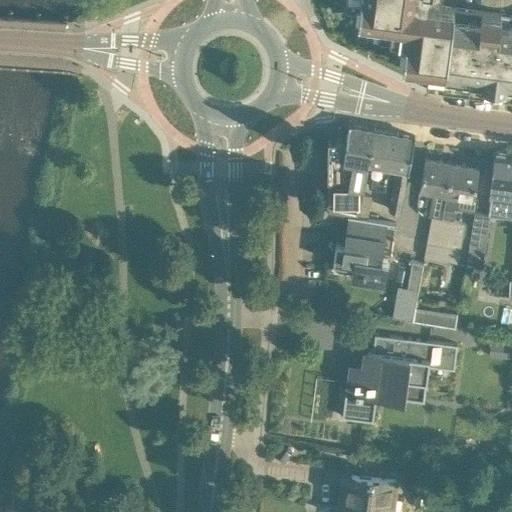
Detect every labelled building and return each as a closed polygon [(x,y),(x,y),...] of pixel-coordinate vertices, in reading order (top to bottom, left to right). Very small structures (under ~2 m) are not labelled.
[(345,0),(345,10),(355,12),(359,12),(358,18),(369,20),(367,35),(406,41),(403,63),(429,67),(426,88),(443,90),(467,94),(503,98),(511,99),(511,26),(509,26),(510,15),(501,14),(501,12),(483,9),(483,12),(454,8),(454,6),(429,3),(428,0),(345,0)] [(368,168),(375,128),(349,123),(346,141),(342,141),(342,139),(328,139),(328,157),(327,186),(327,188),(327,199),(327,201),(332,202),(359,207),(360,207),(363,194),(367,168),(368,168)] [(401,210),(414,141),(415,135),(375,128),(368,168),(372,169),(369,185),(385,188),(388,174),(395,175),(389,208),(401,210)] [(511,151),(494,149),(492,169),(490,183),(489,196),(510,199),(507,218),(511,219),(511,151)] [(419,187),(446,192),(452,161),(425,156),(419,187)] [(452,161),(446,192),(442,218),(454,220),(459,194),(473,197),(479,166),(452,161)] [(369,210),(372,196),(363,194),(360,207),(359,207),(359,208),(360,208),(369,210)] [(332,202),(330,212),(348,215),(358,216),(359,216),(360,208),(359,208),(359,207),(332,202)] [(490,216),(491,214),(475,211),(473,220),(466,265),(482,268),(489,223),(490,216)] [(348,215),(348,216),(366,219),(364,234),(346,231),(344,243),(336,242),(333,261),(353,264),(351,276),(384,282),(388,260),(381,259),(387,225),(395,227),(396,222),(348,215)] [(454,220),(442,218),(432,216),(429,229),(463,235),(465,222),(454,220)] [(460,248),(463,235),(429,229),(427,242),(460,248)] [(420,281),(423,263),(412,261),(409,279),(420,281)] [(415,306),(412,320),(447,325),(455,327),(457,313),(415,306)] [(347,379),(342,415),(373,419),(377,393),(404,396),(406,377),(414,378),(425,379),(424,383),(426,383),(429,364),(454,368),(457,343),(389,334),(389,336),(396,337),(394,352),(373,349),(368,348),(366,362),(366,364),(358,363),(356,380),(347,379)] [(491,341),(490,355),(510,357),(511,343),(491,341)] [(339,511),(391,511),(393,506),(403,508),(406,480),(396,478),(372,475),(352,472),(347,471),(348,460),(346,460),(344,471),(339,510),(339,511)]
